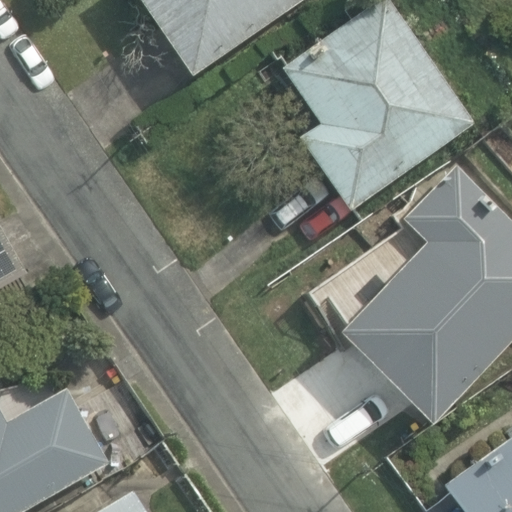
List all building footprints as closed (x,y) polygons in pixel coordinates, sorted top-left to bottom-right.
[(139,0),(191,76),(303,0),(139,0)] [(389,0),(374,0),(279,66),(318,121),(298,135),(349,209),(475,121),(389,0)] [(511,340),(511,222),(455,166),(402,219),(425,241),(337,330),(431,422),(511,340)] [(0,285),(28,271),(0,222),(0,285)] [(0,405),(0,511),(18,511),(109,462),(67,386),(8,419),(0,405)] [(511,511),(511,434),(440,484),(459,511),(511,511)] [(148,511),(135,488),(94,511),(148,511)]
